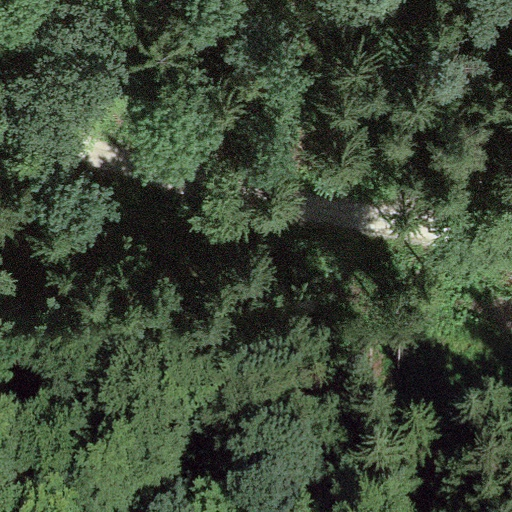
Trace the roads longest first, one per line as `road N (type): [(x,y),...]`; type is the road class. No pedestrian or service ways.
road 1 (track): [(511,243),(355,222),(93,151),(0,117)]
road 2 (track): [(0,268),(302,511)]
